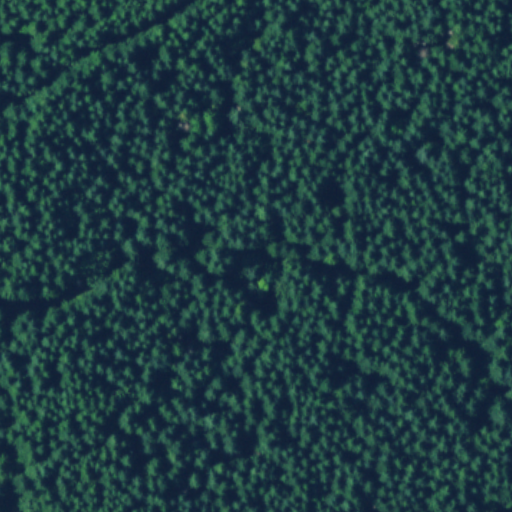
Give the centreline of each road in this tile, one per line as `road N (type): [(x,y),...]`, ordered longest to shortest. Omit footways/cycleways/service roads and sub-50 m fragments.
road 1 (track): [(511,122),(466,157),(460,199),(480,293),(484,344),(477,362)]
road 2 (track): [(0,105),(182,0)]
